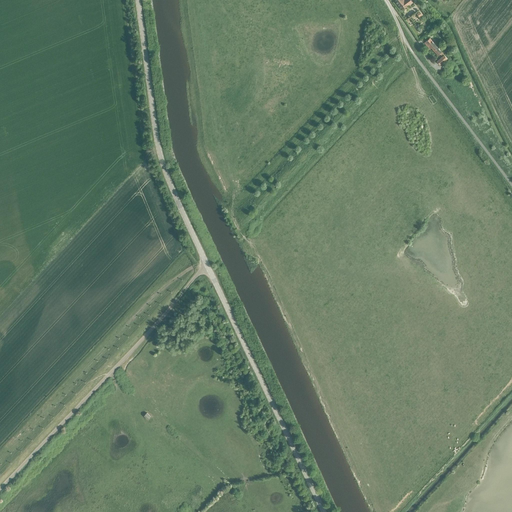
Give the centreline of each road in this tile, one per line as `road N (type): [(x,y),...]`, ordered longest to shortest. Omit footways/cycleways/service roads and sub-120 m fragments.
road 1 (track): [(0,489),(200,271)]
road 2 (tertiary): [(207,266),(161,157),(137,0)]
road 3 (tertiary): [(323,511),(207,266)]
